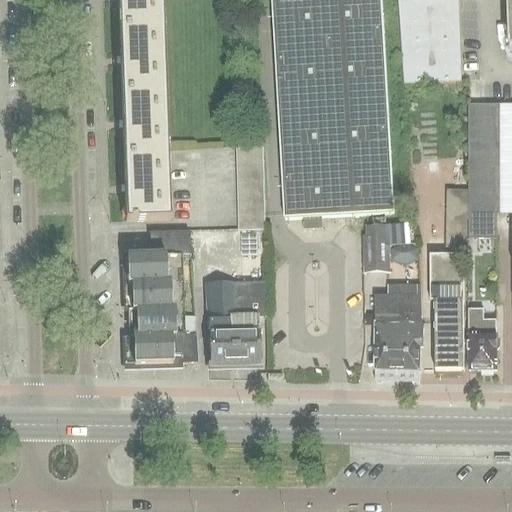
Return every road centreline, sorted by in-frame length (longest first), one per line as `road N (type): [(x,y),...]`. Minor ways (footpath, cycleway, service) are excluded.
road 1 (unclassified): [(89,427),(72,0)]
road 2 (unclassified): [(22,0),(32,426)]
road 3 (secondary): [(89,427),(511,433)]
road 4 (residential): [(244,501),(511,502)]
road 5 (residential): [(92,497),(244,501)]
